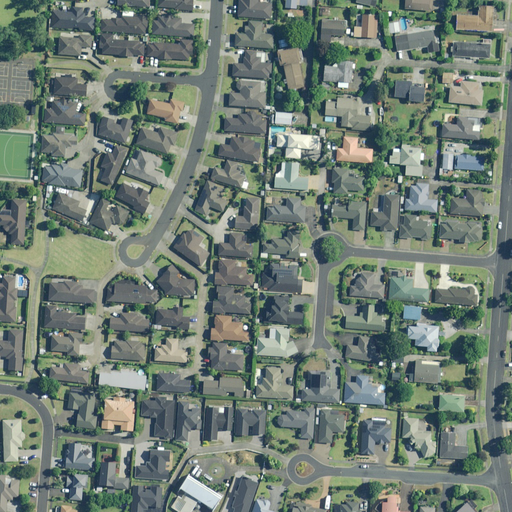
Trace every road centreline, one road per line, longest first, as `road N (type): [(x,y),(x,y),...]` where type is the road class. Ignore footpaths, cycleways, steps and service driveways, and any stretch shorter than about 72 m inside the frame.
road 1 (residential): [(319,344),(329,248),(503,265)]
road 2 (residential): [(503,265),(493,401),(502,480)]
road 3 (residential): [(327,470),(502,480)]
road 4 (residential): [(210,82),(188,169),(155,236)]
road 5 (residential): [(0,389),(23,394),(47,417),(42,511)]
